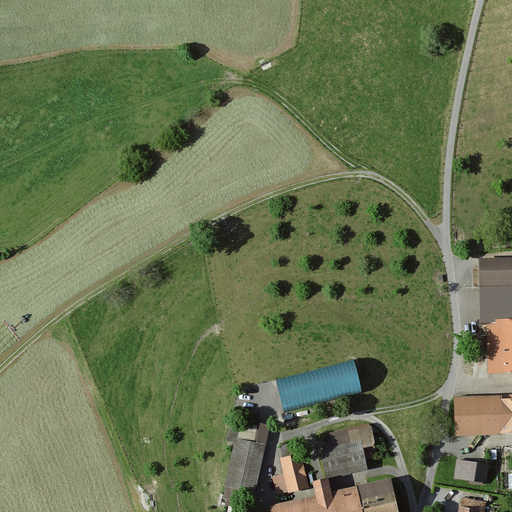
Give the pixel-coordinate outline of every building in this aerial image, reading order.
[(511,262),(479,263),(480,326),(487,325),(511,325),(511,262)] [(511,325),(487,325),(487,372),(511,372),(511,325)] [(354,361),(275,380),(284,413),(362,394),(354,361)] [(511,403),(450,404),(451,436),(511,435),(511,403)] [(234,446),(222,501),(246,506),(248,494),(255,495),(269,430),(231,422),(226,444),(234,446)] [(365,431),(328,436),(332,468),(370,462),(365,431)] [(302,448),(281,453),(285,469),(273,472),(278,490),(310,482),(302,448)] [(482,462),(459,458),(456,480),(479,484),(482,462)] [(402,511),(393,473),(273,501),(275,511),(402,511)] [(478,511),(480,503),(461,501),(459,511),(478,511)]
